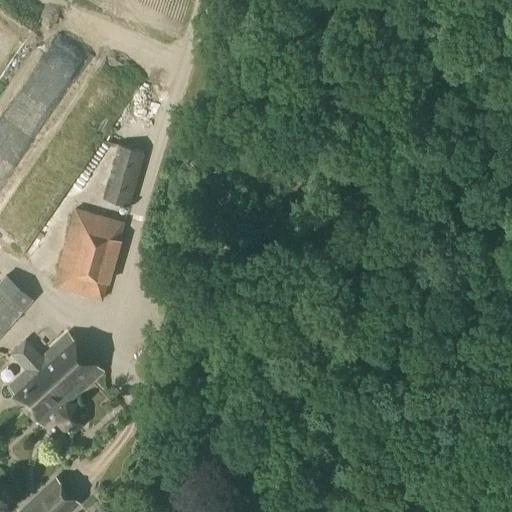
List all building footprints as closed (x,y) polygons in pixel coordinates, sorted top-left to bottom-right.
[(8,73),(0,77),(0,81),(6,91),(16,86),(8,73)] [(129,206),(146,148),(119,141),(102,199),(129,206)] [(102,301),(124,220),(74,206),(52,287),(102,301)] [(0,335),(24,309),(0,286),(0,335)] [(182,374),(201,300),(170,292),(151,366),(182,374)] [(42,305),(26,306),(27,323),(43,323),(42,305)] [(103,371),(67,332),(41,357),(26,340),(12,353),(27,369),(8,387),(44,426),(58,413),(57,421),(65,430),(76,431),(83,424),(84,413),(76,404),(69,404),(103,371)] [(181,470),(194,454),(177,440),(164,455),(181,470)] [(54,501),(42,488),(16,511),(70,511),(80,503),(67,489),(54,501)]
